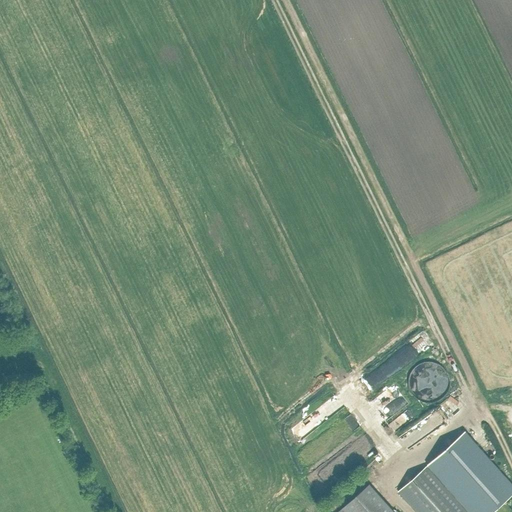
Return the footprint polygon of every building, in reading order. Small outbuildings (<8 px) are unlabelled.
[(425,362),(422,362),(420,363),(417,365),(415,366),(413,368),(411,371),(410,373),(409,376),(408,379),(408,382),(408,384),(409,387),(410,390),(411,393),(413,395),(415,397),(417,399),(420,400),(423,401),(425,402),(428,402),(431,402),(434,401),(437,400),(440,399),(442,397),(444,395),(446,392),(447,390),(448,387),(448,384),(449,381),(448,378),(447,375),(446,373),(445,370),(443,368),(441,366),(439,364),(436,363),(434,362),(431,362),(428,361),(425,362)] [(395,407),(407,397),(398,386),(386,396),(395,407)] [(438,410),(415,423),(421,434),(445,421),(438,410)] [(405,430),(412,443),(419,439),(412,426),(405,430)] [(511,486),(463,432),(427,465),(468,511),(478,511),(479,511),(480,511),(490,511),(511,492),(511,486)] [(398,491),(416,511),(468,511),(427,465),(398,491)] [(337,511),(395,511),(369,483),(337,511)]
